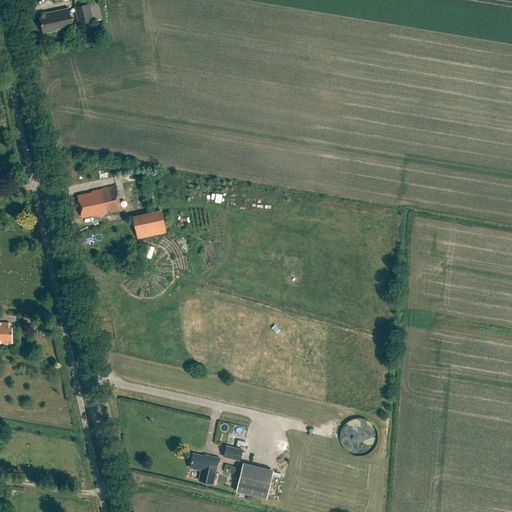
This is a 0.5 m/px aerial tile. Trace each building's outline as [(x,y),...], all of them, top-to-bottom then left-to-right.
[(90,4),(75,7),(79,25),(94,21),(90,4)] [(69,9),(42,14),(43,18),(40,18),(43,33),(73,27),(69,9)] [(89,191),(90,192),(77,195),(78,204),(77,204),(78,210),(80,209),(82,218),(99,214),(99,215),(120,210),(114,186),(89,191)] [(162,209),(133,216),(138,239),(167,232),(162,209)] [(12,327),(9,327),(9,322),(0,322),(0,343),(12,344),(12,327)] [(351,455),(354,456),(357,456),(359,456),(362,456),(365,455),(367,454),(370,453),(372,451),(374,449),(375,447),(377,445),(377,442),(378,439),(378,437),(378,434),(377,431),(376,429),(375,426),(373,424),(371,422),(369,421),(366,420),(364,419),(361,418),(358,418),(356,418),(353,419),(351,420),(348,421),(346,423),(344,425),(343,427),(341,430),(340,432),(340,435),(340,438),(340,440),(341,443),(342,446),(343,448),(345,450),(347,452),(349,454),(351,455)] [(242,450),(227,446),(224,457),(240,461),(242,450)] [(216,474),(220,459),(205,455),(205,456),(193,453),(190,468),(201,471),(199,480),(213,484),(215,474),(216,474)] [(254,466),(243,464),(236,492),(266,499),(273,471),(254,467),(254,466)]
